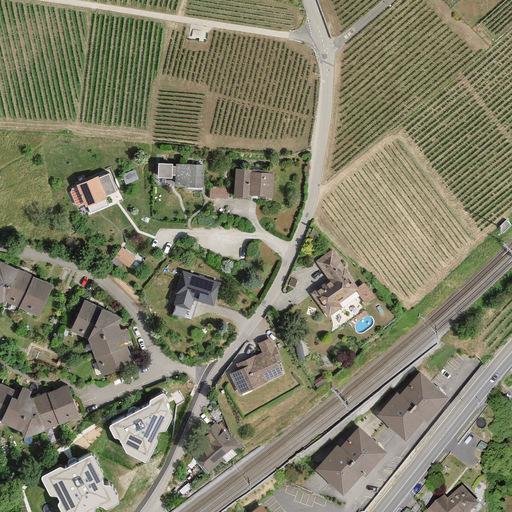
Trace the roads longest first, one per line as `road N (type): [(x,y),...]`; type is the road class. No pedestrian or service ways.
road 1 (motorway): [(0,302),(164,140),(285,0)]
road 2 (residential): [(212,377),(267,303),(309,211),(329,85),(309,0)]
road 3 (track): [(52,0),(323,41)]
road 4 (motorway): [(180,0),(0,198)]
road 5 (residential): [(0,246),(67,264),(125,299),(163,371)]
road 6 (primary): [(511,351),(382,511)]
road 7 (residential): [(145,511),(212,377)]
